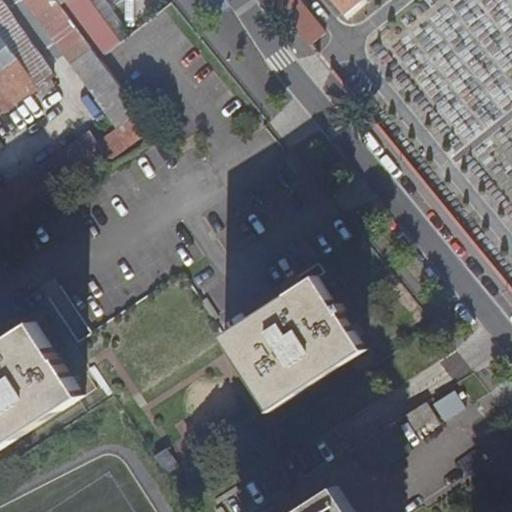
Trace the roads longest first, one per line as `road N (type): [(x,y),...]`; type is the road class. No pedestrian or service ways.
road 1 (residential): [(232,0),(511,345)]
road 2 (unknown): [(9,0),(66,85),(62,123),(15,164)]
